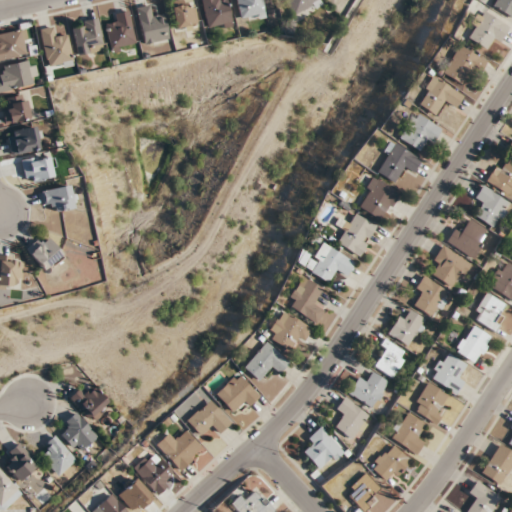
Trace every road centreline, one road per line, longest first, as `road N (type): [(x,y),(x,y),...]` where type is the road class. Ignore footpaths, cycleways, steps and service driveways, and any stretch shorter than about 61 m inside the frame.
road 1 (residential): [(186,511),(259,446),(319,375),(511,83)]
road 2 (residential): [(409,511),(511,367)]
